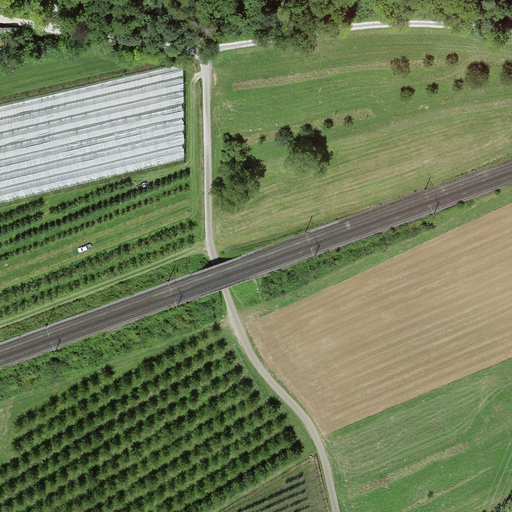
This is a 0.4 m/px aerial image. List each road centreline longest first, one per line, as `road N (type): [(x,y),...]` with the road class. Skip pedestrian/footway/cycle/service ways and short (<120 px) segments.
road 1 (track): [(511,34),(370,23),(273,32),(202,53),(0,19)]
road 2 (track): [(202,53),(209,244),(248,351),(319,444),(336,511)]
